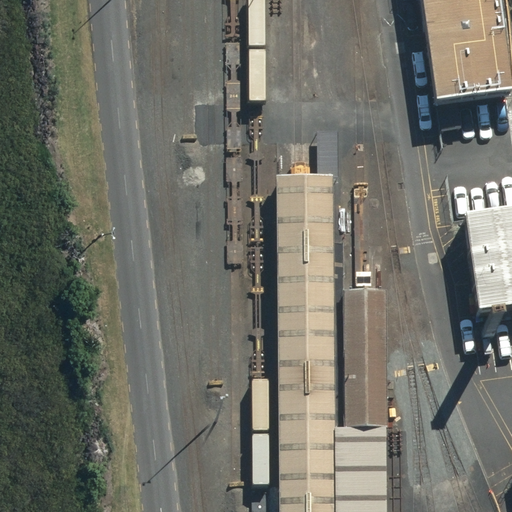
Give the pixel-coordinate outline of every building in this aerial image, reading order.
[(397,0),(415,115),(491,104),(476,0),(397,0)] [(274,182),(272,511),(329,511),(329,434),(329,298),(330,182),(291,182),(274,182)] [(511,284),(504,223),(444,230),(456,327),(511,320),(511,284)] [(381,434),(381,298),(355,298),(329,298),(329,434),(356,434),(381,434)] [(381,511),(381,434),(356,434),(329,434),(329,511),(381,511)]
